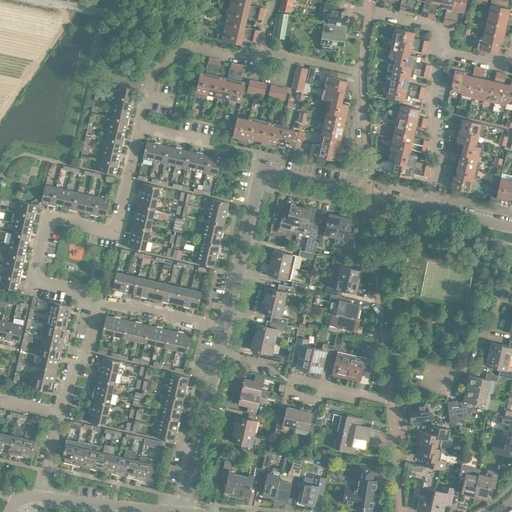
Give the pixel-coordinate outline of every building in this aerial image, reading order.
[(229,0),(229,6),(263,14),(265,8),(253,5),(253,7),(249,6),(250,0),(229,0)] [(293,0),(281,0),(279,10),(289,12),(291,0),(293,1),(293,0)] [(407,0),(401,0),(399,11),(405,12),(407,0)] [(411,14),(411,13),(414,2),(412,1),(412,0),(407,0),(405,12),(411,14)] [(421,16),(427,17),(430,0),(421,0),(426,1),(425,4),(424,4),(421,16)] [(430,0),(427,17),(433,19),(436,7),(434,6),(435,3),(441,5),(442,5),(442,0),(430,0)] [(454,0),(442,0),(442,5),(441,5),(441,7),(447,9),(447,12),(445,11),(442,23),(449,25),(454,0)] [(463,12),(466,0),(454,0),(449,25),(455,26),(457,14),(456,14),(457,11),(463,12)] [(347,17),(347,16),(344,15),(345,11),(344,11),(337,10),(338,4),(325,3),(323,21),(346,24),(346,23),(348,21),(348,19),(347,17)] [(487,15),(511,21),(511,17),(511,16),(508,15),(510,9),(507,8),(501,7),(496,6),(490,4),(487,15)] [(262,20),(263,14),(229,6),(226,17),(246,22),(247,15),(250,16),(250,17),(262,20)] [(288,14),(279,13),(275,37),(284,38),(288,14)] [(510,26),(511,21),(487,15),(485,27),(505,31),(506,25),(510,26)] [(247,29),(244,28),(246,22),(226,17),(223,28),(258,36),(260,30),(248,28),(247,29)] [(333,50),(334,45),(343,46),(346,26),(324,23),(323,31),(322,31),(321,43),(321,48),(322,50),(331,52),(333,50)] [(507,38),(503,37),(505,31),(485,27),(482,37),(482,38),(506,43),(507,38)] [(257,42),(258,36),(223,28),(221,40),(240,44),(242,38),(245,38),(245,40),(257,42)] [(395,28),(392,39),(427,47),(429,41),(416,38),(416,40),(413,39),(415,32),(395,28)] [(166,34),(164,40),(172,42),(173,36),(166,34)] [(505,48),(506,43),(482,38),(482,37),(480,37),(477,48),(474,47),(472,53),(484,56),(486,50),(497,53),(498,46),(505,48)] [(409,55),(409,54),(411,48),(414,49),(414,50),(426,53),(427,47),(392,39),(389,50),(397,52),(409,55)] [(417,56),(409,54),(409,55),(397,52),(394,63),(429,71),(431,65),(419,62),(418,64),(415,63),(417,56)] [(207,94),(215,59),(209,58),(206,70),(207,70),(206,73),(200,72),(194,95),(206,98),(207,94)] [(221,60),(215,59),(207,94),(218,97),(222,77),(216,75),(217,72),(218,73),(221,60)] [(218,97),(229,99),(237,64),(231,63),(228,75),(229,75),(229,78),(222,77),(218,97)] [(394,63),(392,74),(411,79),(413,72),(416,73),(416,74),(428,77),(429,71),(394,63)] [(243,66),(237,64),(229,99),(240,102),(245,82),(238,81),(239,77),(240,78),(243,66)] [(313,83),(316,67),(310,65),(306,82),(313,83)] [(450,89),(461,92),(465,75),(466,75),(466,72),(460,71),(460,67),(450,65),(446,80),(452,81),(450,89)] [(296,66),(295,72),(307,75),(308,69),(296,66)] [(472,76),(466,75),(465,75),(461,92),(461,94),(472,97),(479,68),(474,66),(472,76)] [(472,97),(483,99),(488,80),(481,78),(484,69),(479,68),(472,97)] [(327,76),(324,88),(348,93),(349,88),(345,87),(347,81),(336,78),(337,72),(325,70),(324,76),(327,76)] [(306,80),(307,75),(295,72),(293,77),(306,80)] [(488,80),(483,99),(494,102),(501,73),(496,72),(494,81),(488,80)] [(505,105),(506,102),(510,85),(504,83),(506,74),(501,73),(494,102),(505,105)] [(389,85),(424,93),(426,87),(413,84),(413,86),(410,85),(411,79),(392,74),(389,85)] [(293,77),(292,83),(304,86),(306,80),(293,77)] [(252,93),(255,81),(249,80),(246,92),(252,93)] [(261,83),(255,81),(252,93),(258,95),(261,83)] [(266,84),(261,83),(258,95),(263,96),(266,84)] [(304,86),(292,83),(291,88),(303,91),(304,86)] [(118,85),(115,96),(132,100),(135,89),(118,85)] [(273,98),(276,86),(270,85),(268,97),(273,98)] [(423,99),(424,93),(389,85),(386,97),(406,101),(408,94),(411,95),(411,97),(423,99)] [(282,87),(276,86),(273,98),(279,99),(282,87)] [(284,101),(287,89),(282,87),(279,99),(284,101)] [(322,99),(329,100),(341,103),(343,97),(347,98),(348,93),(324,88),(322,99)] [(130,111),(132,100),(115,96),(113,107),(130,111)] [(341,103),(329,100),(326,111),(350,117),(351,112),(347,111),(349,104),(341,103)] [(400,105),(397,116),(427,123),(428,118),(418,116),(419,109),(400,105)] [(127,121),(130,111),(113,107),(110,117),(127,121)] [(326,111),(324,122),(343,127),(345,121),(349,122),(350,117),(326,111)] [(427,123),(397,116),(395,127),(414,132),(416,126),(425,128),(427,123)] [(125,132),(127,121),(110,117),(108,128),(125,132)] [(238,142),(243,143),(248,120),(248,119),(237,117),(232,137),(239,138),(238,142)] [(248,120),(243,143),(247,144),(249,138),(255,139),(260,120),(248,117),(248,119),(248,120)] [(455,124),(454,129),(478,135),(482,136),(485,124),(461,119),(459,125),(455,124)] [(271,122),(260,120),(255,139),(261,141),(260,145),(265,146),(271,122)] [(282,125),(275,123),(271,122),(265,146),(270,147),(271,143),(277,144),(277,145),(281,127),(282,127),(282,125)] [(343,127),(324,122),(321,133),(345,139),(346,134),(342,133),(343,127)] [(293,130),(282,127),(281,127),(277,145),(277,144),(277,147),(283,148),(282,152),(293,154),(296,142),(290,141),(291,136),(292,130),(293,130)] [(395,127),(392,138),(427,146),(429,140),(416,138),(416,139),(413,138),(414,132),(395,127)] [(122,142),(125,132),(108,128),(105,138),(122,142)] [(476,146),(478,135),(454,129),(453,134),(457,135),(456,142),(463,143),(475,146),(476,146)] [(318,140),(316,144),(319,144),(319,145),(336,149),(338,149),(340,143),(344,144),(345,139),(321,133),(320,140),(318,140)] [(105,138),(103,149),(120,153),(122,142),(105,138)] [(392,138),(389,150),(397,151),(409,154),(411,148),(414,148),(414,150),(426,153),(427,146),(392,138)] [(142,158),(153,161),(157,144),(146,141),(142,158)] [(480,159),(483,147),(476,146),(475,146),(463,143),(461,149),(457,148),(456,153),(480,159)] [(168,146),(157,144),(153,161),(164,163),(168,146)] [(334,155),(336,149),(319,145),(319,144),(316,144),(313,155),(333,160),(337,161),(339,156),(334,155)] [(178,149),(178,148),(168,146),(164,163),(174,165),(178,149)] [(103,149),(100,159),(117,163),(120,153),(103,149)] [(189,151),(178,149),(174,165),(185,168),(189,151)] [(185,168),(195,170),(199,153),(189,151),(185,168)] [(397,151),(394,162),(429,170),(431,164),(419,161),(418,163),(415,162),(417,155),(409,154),(397,151)] [(195,170),(206,173),(210,156),(199,153),(195,170)] [(478,170),(480,159),(456,153),(455,158),(459,159),(458,165),(478,170)] [(217,175),(221,158),(210,156),(206,173),(217,175)] [(117,163),(100,159),(98,170),(115,174),(117,163)] [(416,173),(428,176),(429,170),(394,162),(391,173),(411,178),(413,171),(416,172),(416,173)] [(450,170),(449,175),(473,180),(473,181),(475,181),(478,170),(458,165),(456,171),(450,170)] [(473,180),(449,175),(448,180),(452,181),(450,187),(470,192),(473,181),(473,180)] [(500,179),(499,184),(498,189),(492,188),(489,200),(500,202),(501,199),(507,200),(508,198),(511,180),(500,178),(500,179)] [(143,183),(140,194),(157,198),(160,187),(143,183)] [(52,204),(56,187),(45,185),(42,196),(40,196),(35,198),(38,203),(41,202),(52,204)] [(66,190),(56,187),(52,204),(62,207),(66,190)] [(77,192),(66,190),(62,207),(73,209),(77,192)] [(73,209),(83,212),(87,195),(77,192),(73,209)] [(155,208),(157,198),(140,194),(138,204),(155,208)] [(83,212),(94,214),(98,197),(87,195),(83,212)] [(109,200),(98,197),(94,214),(105,217),(109,200)] [(36,205),(38,203),(35,198),(31,201),(30,203),(19,201),(16,212),(33,216),(36,205)] [(212,199),(209,210),(226,214),(229,203),(212,199)] [(303,207),(302,207),(291,204),(291,202),(290,202),(288,214),(282,213),(278,230),(296,235),(303,207)] [(135,215),(152,219),(155,208),(138,204),(135,215)] [(303,205),(302,207),(303,207),(296,235),(307,237),(315,239),(319,219),(314,218),(316,208),(303,205)] [(224,224),(226,214),(209,210),(207,220),(224,224)] [(31,226),(33,216),(16,212),(14,222),(31,226)] [(324,235),(335,237),(340,216),(328,213),(325,227),(318,225),(315,241),(322,243),(324,235)] [(150,229),(152,219),(135,215),(133,225),(150,229)] [(348,233),(352,219),(340,216),(335,237),(334,243),(345,246),(345,248),(351,250),(355,234),(348,233)] [(221,235),(224,224),(207,220),(204,231),(221,235)] [(29,237),(31,226),(14,222),(12,233),(29,237)] [(133,225),(130,236),(147,240),(150,229),(133,225)] [(204,231),(202,241),(219,245),(221,235),(204,231)] [(26,247),(29,237),(12,233),(9,243),(26,247)] [(145,251),(147,240),(130,236),(128,247),(145,251)] [(315,239),(307,237),(304,251),(312,253),(315,239)] [(202,241),(199,252),(216,256),(219,245),(202,241)] [(24,258),(26,247),(9,243),(7,254),(24,258)] [(270,262),(293,268),(293,267),(292,267),(295,255),(295,256),(295,255),(273,250),(271,262),(270,262)] [(316,253),(312,253),(304,251),(299,250),(298,256),(314,260),(316,253)] [(216,256),(199,252),(197,263),(214,267),(216,256)] [(7,254),(4,264),(21,268),(24,258),(7,254)] [(337,277),(358,282),(361,270),(347,267),(349,261),(333,257),(332,264),(340,265),(337,277)] [(293,268),(270,262),(270,263),(268,275),(267,274),(267,275),(290,280),(289,279),(292,268),(293,268)] [(4,264),(2,275),(19,279),(21,268),(4,264)] [(123,292),(127,275),(116,272),(112,289),(123,292)] [(0,286),(16,290),(19,279),(2,275),(0,282),(0,286)] [(137,277),(127,275),(123,292),(134,294),(137,277)] [(148,279),(137,277),(134,294),(144,296),(148,279)] [(356,294),(358,282),(337,277),(334,288),(326,286),(325,293),(331,294),(340,296),(342,290),(356,294)] [(155,299),(158,282),(148,279),(144,296),(155,299)] [(292,280),(291,287),(295,288),(307,290),(308,284),(292,280)] [(169,284),(158,282),(155,299),(165,301),(169,284)] [(165,301),(176,304),(180,287),(169,284),(165,301)] [(265,295),(264,300),(283,304),(286,292),(294,294),(295,288),(291,287),(278,284),(277,290),(265,287),(263,295),(265,295)] [(176,304),(186,306),(190,289),(180,287),(176,304)] [(201,292),(190,289),(186,306),(197,309),(201,292)] [(347,298),(340,296),(331,294),(329,300),(336,302),(334,313),(358,319),(361,307),(346,303),(347,298)] [(33,297),(30,308),(36,310),(39,299),(33,297)] [(270,321),(286,325),(288,318),(280,316),(283,304),(264,300),(263,305),(261,304),(259,312),(271,315),(270,321)] [(46,312),(51,313),(68,317),(71,306),(48,301),(46,312)] [(51,313),(49,324),(66,328),(68,317),(51,313)] [(356,330),(358,319),(334,313),(333,313),(330,325),(356,330)] [(106,315),(102,332),(113,335),(117,318),(106,315)] [(127,320),(117,318),(113,335),(123,337),(127,320)] [(0,326),(0,337),(8,340),(12,323),(1,320),(0,326)] [(123,337),(134,340),(138,323),(127,320),(123,337)] [(269,327),(256,324),(253,337),(275,341),(278,329),(290,332),(291,326),(286,325),(270,321),(269,327)] [(23,325),(12,323),(8,340),(19,342),(23,325)] [(64,338),(66,328),(49,324),(43,323),(41,333),(47,334),(64,338)] [(138,323),(134,340),(145,342),(148,325),(138,323)] [(145,342),(155,345),(159,328),(148,325),(145,342)] [(159,328),(155,345),(166,347),(169,330),(159,328)] [(166,347),(176,349),(180,332),(169,330),(166,347)] [(191,335),(180,332),(176,349),(187,352),(191,335)] [(61,349),(64,338),(47,334),(44,345),(61,349)] [(336,336),(333,346),(332,351),(337,352),(332,374),(346,378),(351,354),(339,352),(342,338),(336,336)] [(272,354),(275,341),(253,337),(250,349),(263,352),(262,358),(282,363),(284,357),(272,354)] [(296,366),(309,369),(314,347),(306,346),(307,340),(296,337),(293,353),(299,354),(296,366)] [(511,339),(509,339),(508,346),(491,342),(488,354),(510,359),(511,352),(511,339)] [(314,347),(309,369),(321,372),(324,360),(330,361),(332,351),(333,346),(323,343),(321,349),(314,347)] [(351,354),(346,378),(359,381),(363,366),(369,368),(371,360),(369,359),(373,345),(365,343),(361,357),(351,354)] [(59,359),(61,349),(44,345),(42,355),(59,359)] [(511,371),(507,370),(510,359),(488,354),(486,366),(499,369),(498,376),(511,378),(511,371)] [(56,370),(59,359),(42,355),(39,366),(56,370)] [(100,368),(117,372),(119,361),(102,357),(100,368)] [(39,366),(37,376),(54,380),(56,370),(39,366)] [(114,382),(117,372),(100,368),(97,379),(114,382)] [(171,373),(169,384),(186,388),(188,377),(171,373)] [(468,375),(465,388),(487,392),(490,380),(497,382),(498,376),(486,373),(485,379),(468,375)] [(253,381),(244,378),(241,391),(268,397),(269,392),(261,390),(264,377),(252,374),(252,375),(255,375),(253,381)] [(51,392),(54,381),(54,380),(37,376),(36,382),(29,381),(28,386),(51,392)] [(95,389),(112,393),(114,382),(97,379),(95,389)] [(183,399),(186,388),(169,384),(166,395),(183,399)] [(484,405),(487,392),(465,388),(462,402),(460,403),(458,403),(457,401),(447,403),(450,423),(454,424),(473,407),(474,403),(484,405)] [(109,404),(112,393),(95,389),(92,400),(109,404)] [(267,403),(268,397),(241,391),(238,404),(248,406),(246,412),(249,412),(255,414),(258,401),(267,403)] [(181,409),(183,399),(166,395),(164,405),(181,409)] [(92,400),(90,410),(107,414),(109,404),(92,400)] [(411,421),(433,419),(432,414),(427,414),(426,401),(415,403),(415,409),(410,409),(410,412),(409,412),(409,416),(410,417),(411,421)] [(178,420),(181,409),(164,405),(161,416),(178,420)] [(282,424),(295,427),(299,410),(286,407),(284,417),(278,415),(275,429),(281,430),(282,424)] [(104,425),(107,414),(90,410),(87,421),(104,425)] [(312,437),(315,426),(315,424),(309,422),(312,413),(299,410),(295,427),(294,433),(306,436),(312,437)] [(235,424),(234,429),(251,432),(254,433),(256,421),(264,423),(265,416),(255,414),(249,412),(247,418),(235,415),(233,423),(235,424)] [(511,417),(504,416),(497,414),(496,422),(505,424),(504,429),(508,430),(507,436),(511,437),(511,417)] [(341,415),(340,422),(338,431),(368,438),(371,425),(370,428),(361,426),(357,426),(359,418),(362,419),(362,418),(347,415),(346,416),(341,415)] [(161,416),(159,426),(176,430),(178,420),(161,416)] [(70,420),(69,427),(80,429),(81,423),(70,420)] [(176,430),(159,426),(156,437),(173,441),(176,430)] [(439,449),(441,439),(447,440),(450,430),(431,426),(430,433),(418,431),(416,443),(412,442),(412,443),(418,444),(439,449)] [(9,453),(20,455),(24,438),(18,437),(20,429),(15,428),(13,436),(9,453)] [(254,433),(251,432),(234,429),(233,433),(231,433),(229,441),(242,444),(240,449),(246,451),(247,451),(257,453),(258,447),(251,445),(254,433)] [(368,438),(338,431),(336,440),(335,440),(334,447),(339,448),(339,450),(354,453),(355,453),(351,452),(353,445),(356,445),(366,448),(365,451),(366,452),(368,438)] [(13,436),(3,433),(0,445),(0,450),(9,453),(13,436)] [(511,437),(507,436),(504,448),(493,446),(491,452),(511,456),(511,437)] [(35,441),(24,438),(20,455),(31,458),(35,441)] [(145,438),(143,444),(161,448),(163,442),(145,438)] [(88,443),(87,449),(83,466),(93,468),(97,451),(98,445),(88,443)] [(61,461),(72,463),(76,446),(65,444),(61,461)] [(444,450),(439,449),(418,444),(415,457),(427,459),(425,465),(444,469),(446,461),(440,459),(442,450),(444,450)] [(103,452),(97,451),(93,468),(104,471),(108,454),(109,446),(104,445),(103,452)] [(87,449),(76,446),(72,463),(83,466),(87,449)] [(109,446),(108,454),(104,471),(114,473),(118,456),(113,455),(115,447),(109,446)] [(245,457),(246,451),(240,449),(232,448),(231,454),(245,457)] [(114,473),(125,475),(129,459),(130,451),(125,449),(123,457),(118,456),(114,473)] [(135,478),(139,461),(134,460),(136,452),(130,451),(129,459),(125,475),(135,478)] [(263,466),(269,467),(272,454),(269,451),(265,455),(263,466)] [(140,456),(139,461),(135,478),(146,480),(147,479),(150,480),(152,479),(153,477),(154,470),(157,460),(140,456)] [(291,468),(301,470),(303,458),(294,456),(291,468)] [(319,466),(328,469),(331,458),(321,456),(319,466)] [(221,478),(226,480),(224,491),(231,493),(230,495),(236,497),(241,475),(234,473),(234,471),(229,469),(231,462),(225,460),(220,480),(221,480),(221,478)] [(354,507),(372,510),(376,481),(372,480),(374,468),(357,465),(355,478),(358,479),(357,489),(345,488),(343,502),(354,504),(354,507)] [(478,475),(471,474),(472,468),(461,465),(457,481),(463,482),(461,492),(466,493),(466,495),(473,497),(474,495),(473,495),(478,475)] [(248,477),(241,475),(236,497),(241,498),(242,495),(249,497),(252,485),(257,487),(257,488),(262,469),(255,467),(254,475),(249,474),(248,477)] [(478,474),(478,475),(473,495),(474,495),(478,496),(479,494),(486,496),(489,486),(494,488),(498,472),(487,470),(485,475),(478,474)] [(266,497),(274,499),(280,474),(279,476),(267,473),(262,493),(266,494),(266,497)] [(280,474),(274,499),(287,502),(293,474),(288,473),(287,475),(280,474)] [(322,494),(326,479),(313,476),(312,479),(305,477),(299,501),(300,501),(300,503),(312,506),(312,504),(313,504),(316,493),(322,494)] [(428,511),(429,511),(430,511),(434,490),(427,488),(428,482),(417,480),(413,496),(419,498),(417,509),(419,509),(419,511),(421,511),(428,511)] [(442,492),(434,490),(430,511),(442,511),(445,504),(450,505),(454,488),(444,486),(442,492)]
